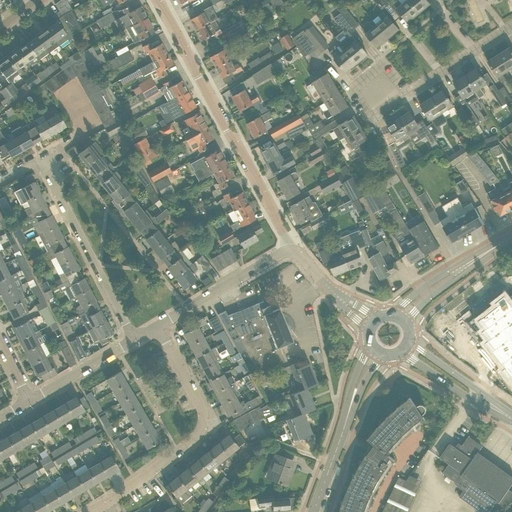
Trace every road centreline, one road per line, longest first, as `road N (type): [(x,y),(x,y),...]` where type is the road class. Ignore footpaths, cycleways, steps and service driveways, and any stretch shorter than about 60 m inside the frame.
road 1 (residential): [(293,250),(156,0)]
road 2 (residential): [(0,182),(42,158),(132,340)]
road 3 (residential): [(90,511),(200,429),(199,405),(157,327)]
road 4 (residential): [(371,116),(511,25)]
road 5 (residential): [(157,327),(293,250)]
road 6 (residential): [(28,401),(132,340)]
